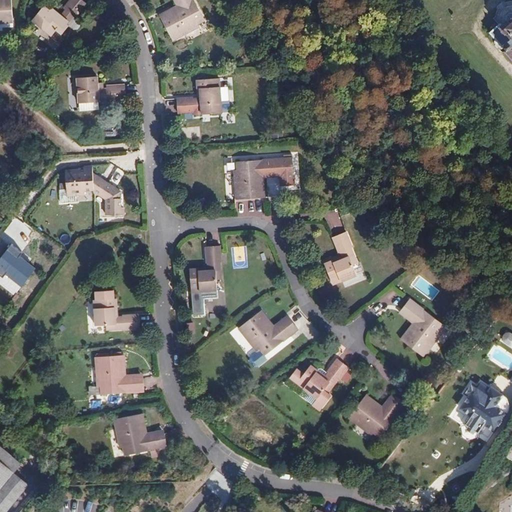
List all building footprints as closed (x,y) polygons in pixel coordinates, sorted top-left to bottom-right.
[(0,0),(0,22),(13,22),(11,0),(0,0)] [(75,18),(87,3),(83,0),(70,0),(64,9),(65,10),(61,15),(52,8),(50,10),(44,6),(33,20),(52,36),(57,30),(62,34),(69,26),(67,25),(74,17),(75,18)] [(194,0),(177,0),(178,2),(180,1),(183,6),(178,8),(177,6),(159,15),(173,41),(199,27),(198,24),(205,20),(194,0)] [(178,2),(177,0),(174,0),(177,6),(178,8),(183,6),(180,1),(178,2)] [(511,12),(510,12),(507,15),(507,18),(509,20),(504,25),(502,22),(498,26),(496,24),(491,29),(492,31),(490,33),(503,48),(506,45),(511,51),(511,12)] [(79,103),(99,102),(126,100),(125,85),(108,86),(108,88),(103,88),(103,83),(98,83),(97,76),(77,78),(79,103)] [(193,98),(177,99),(178,113),(194,112),(194,111),(211,110),(211,105),(221,104),(220,79),(197,80),(198,89),(200,89),(201,98),(198,99),(194,99),(193,98)] [(80,111),(100,110),(99,102),(79,103),(80,111)] [(265,198),(263,178),(261,178),(260,173),(266,172),(266,174),(270,173),(270,177),(280,176),(281,186),(288,185),(293,178),(292,157),(237,162),(237,170),(234,170),(236,200),(265,198)] [(106,215),(124,215),(124,207),(121,208),(121,191),(117,191),(111,188),(112,186),(93,174),(93,166),(84,167),(84,170),(65,171),(66,182),(60,183),(61,190),(60,190),(61,203),(76,202),(76,195),(75,191),(85,190),(94,190),(95,192),(106,199),(106,215)] [(346,232),(333,237),(339,253),(340,252),(342,256),(343,259),(334,262),(333,260),(325,264),(333,285),(357,275),(353,265),(358,264),(351,248),(353,247),(346,232)] [(23,253),(11,244),(0,258),(0,276),(3,278),(6,274),(21,286),(35,268),(20,257),(23,253)] [(221,246),(206,247),(207,264),(209,264),(209,268),(209,271),(199,271),(199,269),(190,269),(191,292),(217,291),(216,280),(221,280),(220,263),(222,263),(221,246)] [(114,290),(96,291),(97,300),(95,300),(96,325),(107,325),(107,329),(124,328),(124,330),(141,329),(139,314),(123,315),(123,317),(118,317),(116,317),(115,308),(118,307),(117,298),(115,299),(114,290)] [(411,299),(401,311),(412,319),(414,318),(418,321),(415,325),(413,324),(401,340),(424,357),(442,333),(439,331),(444,325),(411,299)] [(298,330),(289,318),(278,327),(279,328),(275,332),(272,328),(274,326),(262,310),(239,328),(257,352),(260,350),(265,356),(298,330)] [(412,319),(401,311),(400,313),(413,324),(415,325),(418,321),(414,318),(412,319)] [(278,327),(289,318),(287,316),(274,326),(272,328),(275,332),(279,328),(278,327)] [(144,392),(143,377),(129,378),(129,380),(124,380),(123,375),(126,375),(124,355),(96,357),(98,387),(101,387),(102,395),(144,392)] [(350,367),(338,359),(328,372),(329,373),(326,376),(325,378),(317,372),(319,370),(311,365),(298,383),(318,398),(324,390),(328,393),(338,380),(340,381),(350,367)] [(497,428),(507,414),(496,406),(503,395),(491,387),(490,388),(481,382),(478,387),(472,383),(465,393),(469,396),(460,409),(471,416),(466,424),(467,429),(474,433),(478,432),(484,424),(486,421),(497,428)] [(386,406),(395,395),(393,394),(382,407),(381,409),(384,412),(388,407),(386,406)] [(407,404),(395,395),(386,406),(388,407),(384,412),(381,409),(382,407),(366,395),(349,418),(373,436),(375,433),(381,438),(407,404)] [(168,452),(164,433),(150,435),(151,437),(145,438),(144,434),(147,433),(143,413),(115,419),(121,449),(124,448),(125,456),(150,451),(151,456),(168,452)] [(497,428),(486,421),(484,424),(495,432),(497,428)] [(150,435),(164,433),(163,430),(147,433),(144,434),(145,438),(151,437),(150,435)] [(11,456),(0,446),(0,511),(7,511),(30,485),(14,472),(20,464),(11,456)] [(16,449),(11,456),(20,464),(26,457),(16,449)]
